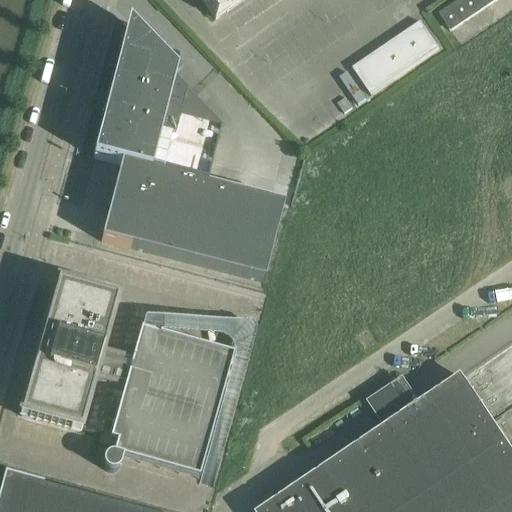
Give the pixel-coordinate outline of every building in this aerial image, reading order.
[(200,0),(215,21),(245,0),(200,0)] [(464,0),(441,16),(451,32),(498,0),(464,0)] [(104,116),(93,159),(121,166),(101,243),(129,250),(130,250),(264,284),(283,208),(206,188),(220,136),(172,87),(176,73),(128,23),(104,115),(104,116)] [(400,77),(410,70),(439,50),(421,24),(382,50),(400,77)] [(483,46),(469,56),(471,59),(485,50),(483,46)] [(390,84),(400,77),(382,50),(372,57),(390,84)] [(380,90),(390,84),(372,57),(362,64),(380,90)] [(371,97),(380,90),(362,64),(353,70),(371,97)] [(348,74),(340,80),(345,87),(358,107),(366,101),(353,81),(348,74)] [(337,105),(344,115),(352,110),(345,99),(337,105)] [(106,472),(107,473),(110,474),(112,474),(114,474),(115,473),(116,473),(117,472),(118,471),(119,470),(123,460),(199,481),(204,460),(233,357),(141,331),(132,361),(102,353),(116,302),(57,286),(20,417),(79,433),(93,383),(124,391),(110,442),(114,444),(113,458),(111,458),(110,458),(107,459),(106,460),(105,461),(104,462),(104,463),(103,464),(103,465),(103,467),(103,468),(104,469),(104,471),(105,472),(106,472)] [(511,511),(511,453),(462,379),(419,408),(404,385),(368,409),(384,432),(265,511),(511,511)] [(0,489),(0,511),(123,511),(3,480),(0,489)]
